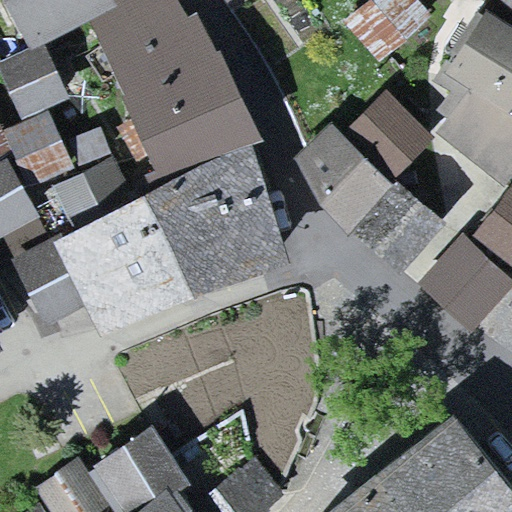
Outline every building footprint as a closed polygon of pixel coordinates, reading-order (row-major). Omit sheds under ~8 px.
[(7,0),(28,44),(85,9),(101,0),(7,0)] [(101,0),(85,9),(167,166),(254,121),(190,0),(101,0)] [(428,0),(375,0),(355,16),(383,53),(437,12),(428,0)] [(437,122),(509,179),(511,175),(511,25),(484,10),(448,66),(437,122)] [(0,112),(0,239),(32,220),(45,230),(137,181),(116,142),(79,155),(52,107),(74,93),(51,41),(0,54),(0,55),(28,115),(4,125),(0,112)] [(334,114),(303,149),(333,207),(409,260),(446,221),(402,174),(437,139),(389,85),(353,131),(334,114)] [(293,254),(253,137),(59,228),(102,327),(293,254)] [(511,184),(510,183),(477,227),(511,253),(511,184)] [(424,288),(474,332),(511,289),(511,283),(465,242),(424,288)] [(189,464),(158,418),(127,439),(97,459),(92,451),(44,484),(48,491),(15,511),(118,511),(162,483),(189,464)] [(331,511),(511,511),(511,494),(458,428),(450,419),(331,511)] [(245,456),(194,497),(206,511),(252,511),(276,494),(245,456)] [(177,511),(165,496),(140,511),(177,511)]
